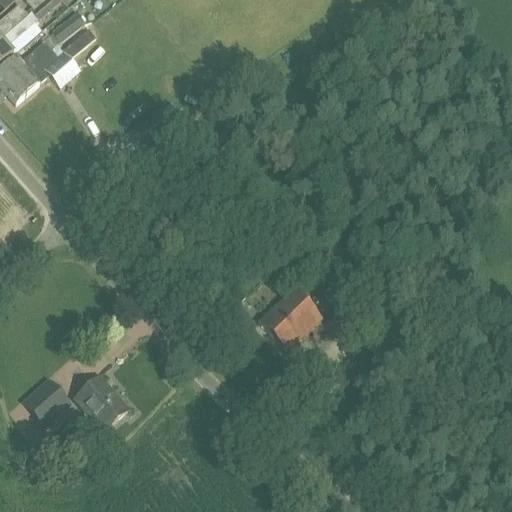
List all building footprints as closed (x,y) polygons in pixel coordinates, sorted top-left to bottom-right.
[(58,0),(49,0),(27,20),(1,42),(0,42),(0,67),(13,56),(6,49),(37,23),(38,24),(61,3),(58,0)] [(34,14),(49,0),(28,0),(25,3),(34,14)] [(124,0),(104,16),(108,20),(133,0),(124,0)] [(0,42),(1,42),(27,20),(18,9),(0,24),(0,42)] [(58,47),(84,27),(77,17),(51,36),(58,47)] [(88,33),(62,54),(69,63),(95,41),(88,33)] [(0,91),(2,94),(50,53),(43,45),(19,64),(16,59),(0,72),(0,91)] [(49,79),(43,71),(56,60),(50,53),(2,94),(14,108),(49,79)] [(229,72),(210,85),(219,98),(238,84),(229,72)] [(152,149),(177,129),(163,111),(137,131),(152,149)] [(211,164),(193,142),(182,151),(200,173),(211,164)] [(321,322),(292,292),(257,325),(287,356),(321,322)] [(342,313),(326,329),(344,347),(360,332),(342,313)] [(98,381),(75,402),(104,435),(127,414),(98,381)] [(43,432),(64,413),(71,407),(48,382),(22,406),(43,432)]
